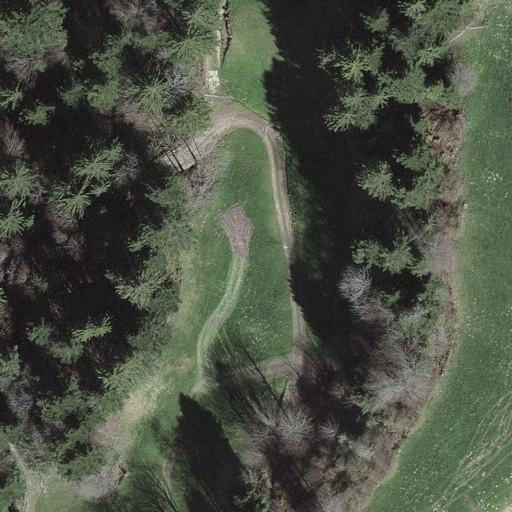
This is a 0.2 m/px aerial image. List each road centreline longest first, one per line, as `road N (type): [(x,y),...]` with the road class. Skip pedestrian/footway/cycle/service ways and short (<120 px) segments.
road 1 (track): [(269,511),(298,375),(281,170),(262,123),(226,115),(191,122)]
road 2 (track): [(0,358),(37,283),(191,122)]
